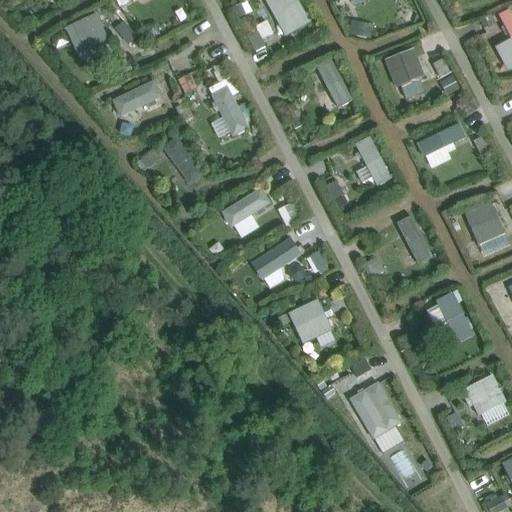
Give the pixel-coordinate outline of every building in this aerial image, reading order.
[(299,0),(275,0),(292,34),(311,24),(299,0)] [(373,0),(336,0),(343,14),(373,0)] [(511,12),(492,22),(511,62),(511,12)] [(110,23),(73,28),(76,53),(113,49),(110,23)] [(355,23),(354,35),(373,37),(374,24),(355,23)] [(423,79),(403,45),(376,60),(396,94),(423,79)] [(331,62),(312,72),(333,113),(352,103),(331,62)] [(158,86),(113,99),(119,120),(165,107),(158,86)] [(230,91),(212,100),(232,137),(250,128),(230,91)] [(466,156),(453,127),(413,145),(426,174),(466,156)] [(392,178),(399,175),(379,133),(372,136),(392,178)] [(371,140),(352,150),(373,191),(392,181),(371,140)] [(338,182),(329,185),(336,205),(345,202),(338,182)] [(262,195),(224,213),(232,231),(271,214),(262,195)] [(295,202),(281,209),(287,224),(302,217),(295,202)] [(433,257),(442,253),(423,210),(414,214),(433,257)] [(503,238),(491,212),(464,224),(476,250),(503,238)] [(414,220),(395,230),(416,271),(435,261),(414,220)] [(293,248),(249,268),(258,286),(302,266),(293,248)] [(511,275),(486,283),(494,311),(511,305),(511,275)] [(453,298),(434,307),(455,349),(474,339),(453,298)] [(321,303),(289,320),(304,349),(336,332),(321,303)] [(398,416),(372,382),(353,398),(379,431),(398,416)] [(502,410),(491,384),(463,396),(475,422),(502,410)]
